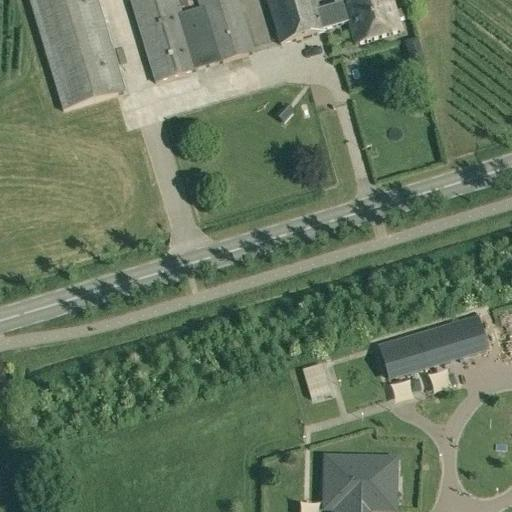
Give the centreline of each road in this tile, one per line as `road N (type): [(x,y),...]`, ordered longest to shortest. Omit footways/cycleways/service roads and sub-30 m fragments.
road 1 (secondary): [(0,321),(511,167)]
road 2 (residential): [(511,377),(477,392),(458,416),(450,469),(460,491)]
